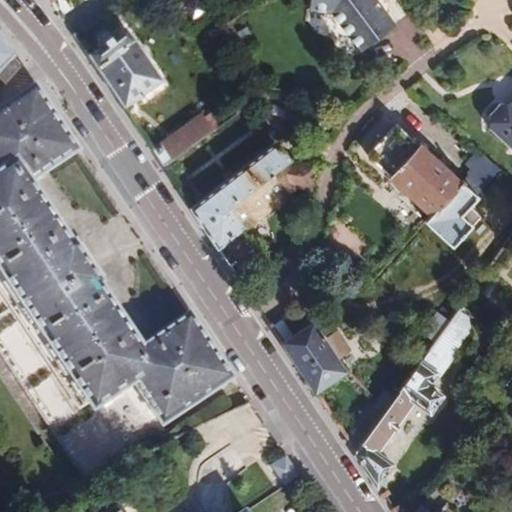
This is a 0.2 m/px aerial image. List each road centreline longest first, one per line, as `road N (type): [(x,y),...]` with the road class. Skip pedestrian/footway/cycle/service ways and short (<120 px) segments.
road 1 (residential): [(242,334),(49,50),(0,0)]
road 2 (residential): [(242,334),(287,301),(353,121),(461,36)]
road 3 (residential): [(363,511),(242,334)]
